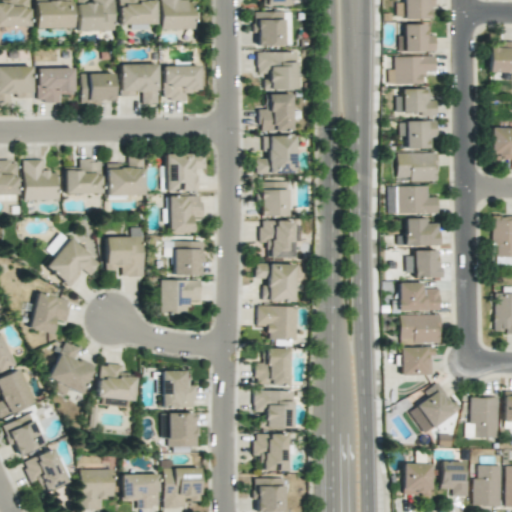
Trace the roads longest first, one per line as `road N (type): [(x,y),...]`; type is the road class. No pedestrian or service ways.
road 1 (tertiary): [(364,511),(350,0)]
road 2 (tertiary): [(323,0),(336,511)]
road 3 (residential): [(232,0),(230,511)]
road 4 (residential): [(470,11),(477,358)]
road 5 (residential): [(0,129),(235,125)]
road 6 (residential): [(232,344),(169,338),(117,316)]
